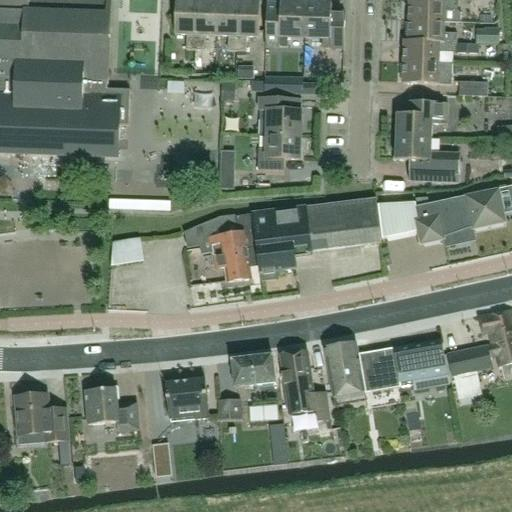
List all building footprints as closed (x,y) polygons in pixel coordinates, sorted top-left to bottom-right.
[(108,77),(111,0),(25,0),(25,12),(0,10),(0,77),(10,78),(102,82),(108,82),(108,77)] [(25,0),(0,0),(0,10),(25,12),(25,0)] [(195,50),(196,0),(176,0),(175,35),(187,36),(186,51),(195,50)] [(198,0),(196,0),(195,50),(204,51),(205,37),(216,37),(218,1),(198,0)] [(460,23),(460,14),(458,11),(458,1),(445,1),(419,0),(409,0),(408,21),(444,22),(460,23)] [(218,1),(216,37),(228,37),(228,52),(238,52),(239,1),(218,1)] [(239,1),(238,52),(247,53),(247,38),(259,38),(260,2),(239,1)] [(287,38),(305,39),(306,4),(280,3),(280,20),(266,19),(266,47),(287,48),(287,38)] [(332,5),(306,4),(305,39),(322,39),(322,49),(344,50),(344,22),(331,22),(332,5)] [(444,34),(444,22),(408,21),(408,42),(404,41),(404,42),(457,44),(457,34),(444,34)] [(403,63),(439,64),(439,53),(477,54),(478,45),(457,44),(404,42),(403,63)] [(165,74),(151,75),(150,62),(138,63),(139,94),(166,93),(165,74)] [(439,64),(403,63),(402,85),(438,86),(451,86),(452,65),(439,64)] [(0,150),(82,153),(82,157),(118,158),(119,125),(128,126),(130,91),(102,90),(102,82),(10,78),(0,77),(0,150)] [(264,95),(278,95),(278,79),(265,79),(264,84),(264,95)] [(298,80),(297,96),(320,96),(321,86),(303,85),(303,80),(298,80)] [(183,82),(167,82),(167,95),(183,95),(183,82)] [(488,84),(460,83),(460,97),(488,98),(488,84)] [(267,135),(301,136),(302,112),(286,112),(286,100),(260,99),(259,121),(267,121),(267,135)] [(397,115),(397,138),(431,139),(432,125),(447,125),(448,105),(424,104),(405,103),(405,115),(397,115)] [(301,136),(267,135),(266,150),(258,149),(258,171),(284,172),(284,160),(300,161),(301,136)] [(397,138),(396,161),(409,161),(410,161),(409,182),(459,183),(460,155),(446,154),(431,154),(431,139),(397,138)] [(419,221),(415,222),(420,245),(444,240),(443,238),(468,229),(472,228),(472,230),(505,223),(498,190),(416,207),(419,221)] [(306,210),(252,216),(260,267),(261,274),(295,270),(292,247),(326,243),(327,250),(382,243),(376,202),(306,211),(306,210)] [(250,268),(260,267),(252,216),(233,218),(233,216),(219,219),(207,224),(209,239),(212,257),(214,271),(225,269),(227,283),(251,280),(250,268)] [(209,239),(207,224),(184,233),(188,252),(199,250),(201,259),(212,257),(209,239)] [(141,242),(111,247),(114,269),(144,264),(141,242)] [(488,346),(446,355),(451,380),(454,380),(477,374),(493,371),(491,361),(497,360),(499,367),(511,363),(511,310),(511,311),(511,310),(499,313),(486,316),(478,318),(482,336),(491,334),(494,346),(489,348),(488,346)] [(407,347),(394,349),(401,387),(413,385),(414,391),(449,385),(447,373),(442,343),(407,349),(407,347)] [(356,344),(324,349),(332,390),(334,398),(401,387),(394,349),(358,355),(356,344)] [(307,352),(280,356),(289,416),(316,412),(317,423),(330,421),(327,396),(314,398),(308,353),(307,352)] [(253,387),(275,384),(273,357),(232,361),(235,389),(245,387),(245,392),(253,391),(253,387)] [(477,374),(454,380),(459,402),(459,406),(482,402),(482,398),(477,374)] [(195,420),(210,419),(205,380),(165,384),(169,420),(195,418),(195,420)] [(118,433),(140,432),(137,404),(118,405),(116,389),(85,392),(88,426),(117,423),(118,433)] [(20,446),(68,442),(66,410),(49,411),(47,395),(15,398),(20,446)] [(242,401),(218,402),(218,422),(241,421),(242,421),(242,401)] [(284,426),(270,427),(272,444),(286,443),(284,426)] [(170,464),(155,465),(157,477),(171,476),(170,464)]
